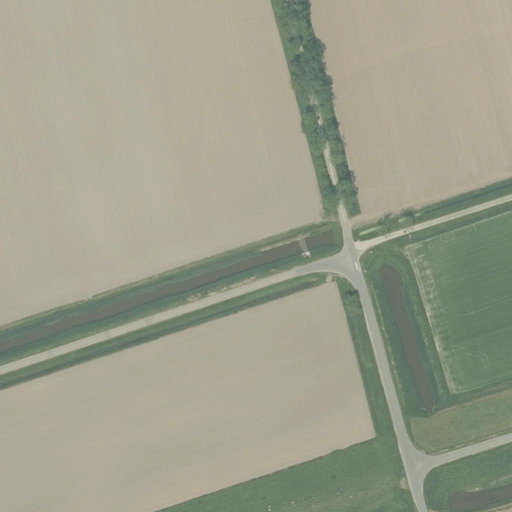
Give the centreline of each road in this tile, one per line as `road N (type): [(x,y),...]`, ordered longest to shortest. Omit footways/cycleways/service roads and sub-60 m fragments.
road 1 (unclassified): [(0,373),(346,264)]
road 2 (track): [(343,223),(286,0)]
road 3 (unclassified): [(411,468),(360,286),(346,264)]
road 4 (track): [(385,239),(511,197)]
